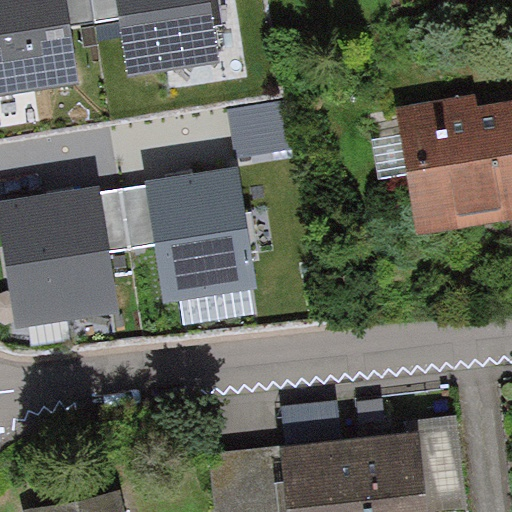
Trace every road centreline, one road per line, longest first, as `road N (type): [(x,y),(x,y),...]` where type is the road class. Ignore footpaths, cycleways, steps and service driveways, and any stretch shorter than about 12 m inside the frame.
road 1 (residential): [(0,391),(477,340)]
road 2 (residential): [(477,340),(494,511)]
